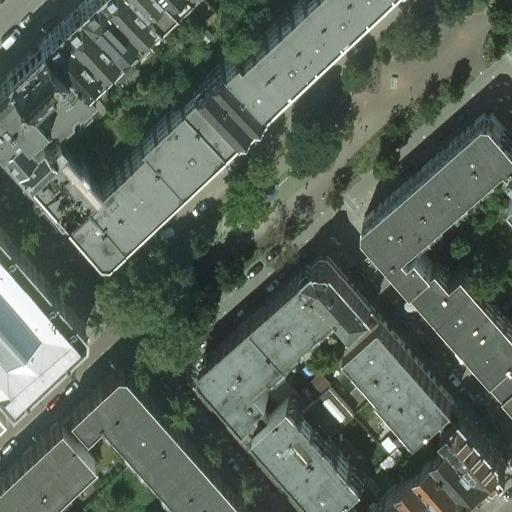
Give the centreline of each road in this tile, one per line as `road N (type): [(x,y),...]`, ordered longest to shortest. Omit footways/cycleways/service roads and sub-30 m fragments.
road 1 (residential): [(402,0),(94,287)]
road 2 (residential): [(511,429),(327,221)]
road 3 (residential): [(327,221),(492,76)]
road 4 (residential): [(162,365),(327,221)]
road 5 (residential): [(290,511),(162,365)]
road 6 (residential): [(0,439),(122,322)]
road 7 (residential): [(94,287),(0,180)]
